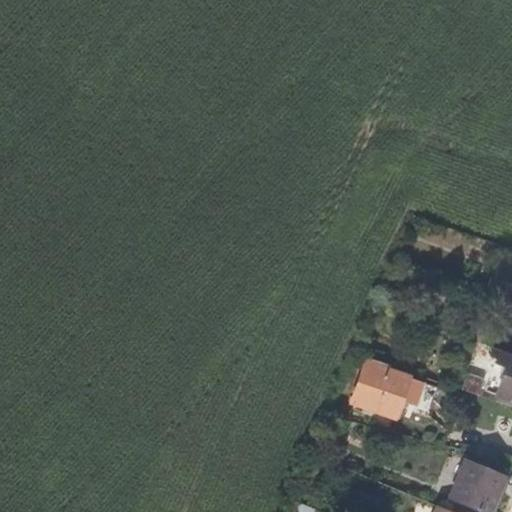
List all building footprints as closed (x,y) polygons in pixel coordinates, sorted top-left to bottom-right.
[(511,301),(511,282),(488,275),(482,292),(511,301)] [(491,347),(497,331),(473,323),(467,340),(476,343),(491,347)] [(490,355),(492,347),(491,347),(476,343),(474,349),(478,350),(478,354),(488,357),(490,355)] [(497,358),(499,350),(492,347),(490,355),(497,358)] [(506,366),(509,356),(510,354),(499,350),(497,358),(495,363),(506,366)] [(511,400),(511,357),(509,356),(506,366),(496,396),(511,400)] [(406,414),(419,384),(389,373),(387,372),(389,366),(368,359),(350,401),(362,407),(360,413),(368,416),(371,411),(392,419),(396,409),(406,414)] [(471,380),(474,372),(468,370),(465,378),(471,380)] [(476,395),(479,383),(471,380),(465,378),(464,378),(459,389),(476,395)] [(344,419),(348,410),(331,402),(326,414),(344,419)] [(486,511),(502,475),(463,459),(448,495),(486,511)]
